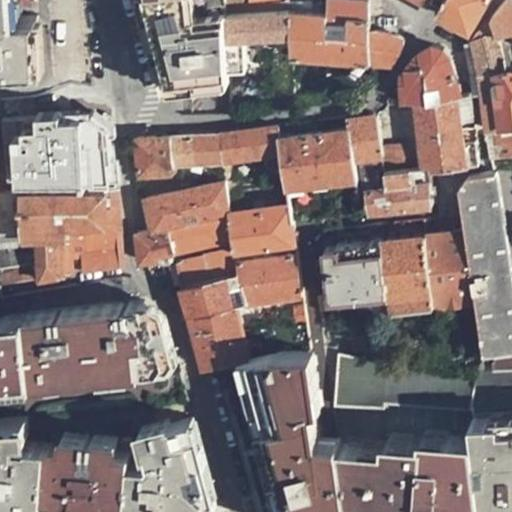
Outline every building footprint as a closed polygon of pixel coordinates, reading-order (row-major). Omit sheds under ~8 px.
[(0,0),(0,17),(14,17),(12,0),(0,0)] [(143,0),(164,72),(192,85),(212,82),(229,80),(229,67),(226,11),(226,2),(225,0),(143,0)] [(328,0),(329,11),(329,19),(350,19),(350,12),(370,14),(368,0),(328,0)] [(443,0),(441,4),(473,23),(485,0),(443,0)] [(511,0),(502,0),(491,14),(496,29),(511,26),(511,0)] [(291,8),(290,1),(226,2),(226,11),(291,8)] [(293,31),(291,8),(226,11),(229,67),(245,66),(243,34),(293,31)] [(373,59),(371,28),(370,14),(350,12),(350,19),(329,19),(329,11),(291,8),(293,31),(294,52),(335,56),(373,59)] [(470,37),(474,54),(477,72),(506,67),(496,29),(491,14),(474,35),(470,37)] [(14,17),(0,17),(0,64),(23,64),(26,64),(39,49),(37,17),(14,17)] [(398,54),(400,46),(402,39),(397,34),(391,31),(387,30),(382,29),(371,28),(373,59),(395,60),(396,57),(398,54)] [(402,85),(404,99),(416,98),(436,97),(457,93),(464,91),(448,52),(443,46),(432,42),(425,45),(418,50),(402,69),(401,79),(402,85)] [(511,92),(506,67),(477,72),(488,132),(511,126),(511,92)] [(466,162),(457,93),(436,97),(416,98),(420,123),(425,163),(426,166),(430,166),(466,162)] [(363,111),(349,113),(350,126),(354,155),(360,153),(363,171),(367,171),(369,184),(383,182),(381,169),(387,168),(384,144),(379,109),(363,111)] [(94,110),(2,115),(9,183),(17,183),(22,183),(118,185),(112,123),(94,110)] [(221,131),(224,158),(282,148),(280,134),(278,122),(248,127),(221,131)] [(316,130),(280,134),(282,148),(288,183),(357,173),(354,155),(350,126),(316,130)] [(489,137),(511,132),(511,126),(488,132),(489,137)] [(221,131),(138,135),(142,172),(176,170),(174,161),(224,158),(221,131)] [(511,153),(511,132),(489,137),(492,156),(511,153)] [(413,142),(384,144),(387,168),(416,165),(413,142)] [(383,182),(369,184),(373,205),(434,198),(430,166),(426,166),(425,163),(416,165),(387,168),(381,169),(383,182)] [(478,296),(488,361),(511,359),(511,266),(509,250),(497,169),(494,168),(469,172),(462,184),(462,187),(467,221),(478,296)] [(444,189),(462,187),(462,184),(469,172),(469,169),(443,172),(444,189)] [(147,197),(154,228),(171,224),(231,210),(227,177),(147,197)] [(22,183),(0,184),(0,282),(32,277),(60,273),(58,229),(56,189),(22,191),(22,183)] [(122,224),(119,190),(56,189),(58,229),(122,224)] [(239,252),(297,243),(293,218),(290,201),(231,210),(239,252)] [(179,261),(185,284),(227,274),(242,270),(240,260),(239,252),(231,210),(171,224),(176,247),(218,240),(221,254),(226,254),(227,259),(210,262),(208,255),(179,261)] [(438,299),(429,226),(426,220),(382,224),(382,236),(390,288),(392,304),(438,299)] [(438,299),(478,296),(467,221),(429,226),(438,299)] [(58,229),(60,273),(125,261),(123,239),(122,224),(58,229)] [(140,232),(141,260),(163,256),(162,250),(176,247),(171,224),(154,228),(140,232)] [(390,288),(382,236),(373,237),(373,240),(361,241),(361,239),(337,240),(337,244),(326,245),(332,295),(390,288)] [(242,270),(247,300),(304,292),(298,251),(240,260),(242,270)] [(190,299),(193,312),(233,303),(227,274),(185,284),(190,299)] [(128,294),(26,307),(34,376),(98,369),(178,360),(173,341),(164,308),(143,293),(128,294)] [(220,360),(241,355),(246,354),(241,328),(235,302),(233,303),(193,312),(200,340),(207,363),(220,360)] [(0,379),(34,376),(26,307),(0,310),(0,379)] [(241,328),(246,354),(273,347),(305,348),(312,348),(308,319),(241,328)] [(396,332),(369,332),(372,346),(399,352),(396,332)] [(352,511),(342,442),(341,435),(334,436),(326,437),(321,439),(305,348),(273,347),(246,354),(241,355),(266,448),(284,511),(352,511)] [(339,350),(333,400),(379,408),(380,404),(467,406),(469,392),(472,379),(441,372),(339,350)] [(475,367),(472,379),(469,392),(511,389),(511,359),(488,361),(475,367)] [(511,511),(511,409),(467,411),(472,438),(482,511),(511,511)] [(209,511),(219,498),(193,411),(143,423),(151,454),(155,453),(156,457),(147,460),(133,458),(128,511),(209,511)] [(0,505),(47,509),(50,440),(24,439),(23,444),(17,443),(20,427),(28,427),(28,414),(0,415),(0,505)] [(105,511),(128,511),(133,458),(132,446),(119,444),(119,432),(66,429),(64,440),(50,440),(47,509),(86,511),(105,511)] [(482,511),(472,438),(421,436),(421,441),(384,439),(383,444),(342,442),(352,511),(482,511)]
